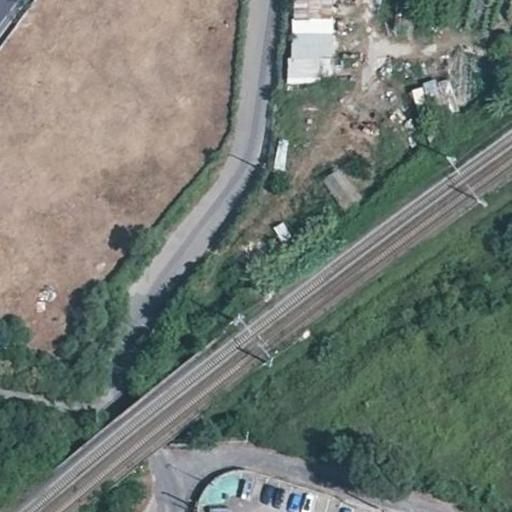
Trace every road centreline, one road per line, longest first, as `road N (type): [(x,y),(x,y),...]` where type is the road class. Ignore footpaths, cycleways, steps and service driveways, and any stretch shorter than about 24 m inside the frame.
road 1 (residential): [(167,477),(131,404),(124,341),(130,319),(225,193),(252,142),(268,0)]
road 2 (residential): [(446,511),(240,450),(208,455),(167,477)]
